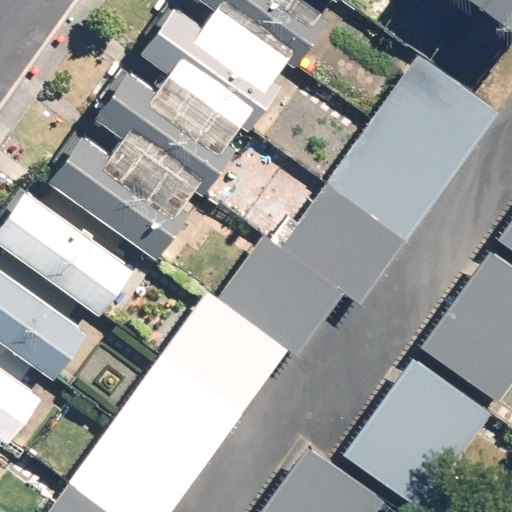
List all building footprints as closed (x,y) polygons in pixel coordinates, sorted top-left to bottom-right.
[(320,9),(306,0),(204,0),(193,15),(172,0),(163,0),(134,42),(161,61),(148,78),(121,59),(87,106),(114,125),(100,144),(74,125),(41,171),(149,247),(182,201),(173,195),(185,178),(194,184),(228,137),(220,131),(232,114),(240,120),(274,73),(265,67),(278,49),(286,55),(320,9)] [(511,0),(482,0),(511,21),(511,0)] [(355,296),(490,108),(413,53),(295,216),(285,209),(267,234),(261,229),(215,293),(204,285),(40,511),(158,511),(282,340),(293,348),(339,285),(355,296)] [(125,257),(17,180),(0,203),(0,238),(91,304),(125,257)] [(511,202),(492,229),(511,244),(511,202)] [(511,375),(511,262),(485,242),(414,337),(496,397),(511,375)] [(0,265),(0,334),(44,366),(77,320),(0,265)] [(488,409),(409,350),(338,444),(418,503),(488,409)] [(0,431),(34,385),(0,360),(0,431)] [(371,511),(382,498),(302,440),(248,511),(371,511)]
